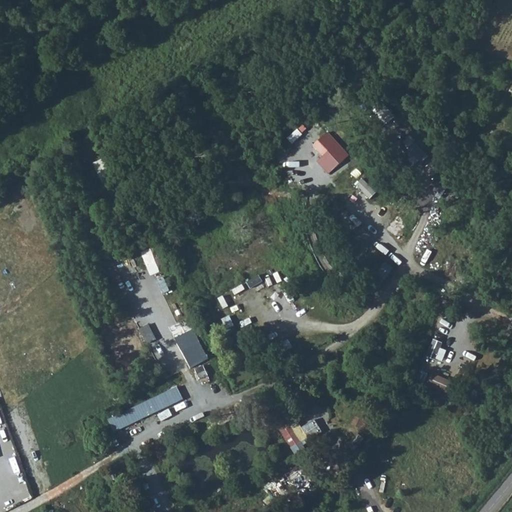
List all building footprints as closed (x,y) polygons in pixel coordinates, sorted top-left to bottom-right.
[(316,163),(328,175),(346,156),(324,136),(313,148),(323,156),(316,163)] [(94,161),(104,184),(117,179),(107,156),(94,161)] [(298,182),(304,174),(289,161),(283,168),(298,182)] [(362,179),(355,187),(369,200),(376,193),(362,179)] [(329,208),(339,198),(330,188),(320,199),(329,208)] [(381,189),(373,198),(390,212),(398,203),(381,189)] [(385,225),(397,235),(407,224),(395,213),(385,225)] [(376,263),(381,255),(357,239),(352,246),(376,263)] [(165,294),(172,312),(181,308),(174,291),(165,294)] [(227,327),(235,325),(231,315),(223,318),(227,327)] [(236,343),(244,340),(238,327),(230,331),(236,343)] [(182,349),(199,342),(193,329),(177,335),(182,349)] [(208,364),(196,369),(203,385),(215,380),(208,364)] [(433,371),(427,384),(448,393),(453,380),(433,371)] [(178,388),(110,420),(116,432),(183,400),(178,388)] [(317,407),(304,415),(312,427),(324,418),(317,407)] [(299,442),(291,428),(288,429),(285,423),(278,428),(290,447),(299,442)] [(297,424),(291,428),(299,442),(303,439),(306,437),(297,424)] [(299,442),(306,453),(310,451),(303,439),(299,442)] [(301,465),(265,481),(272,497),(308,481),(301,465)]
